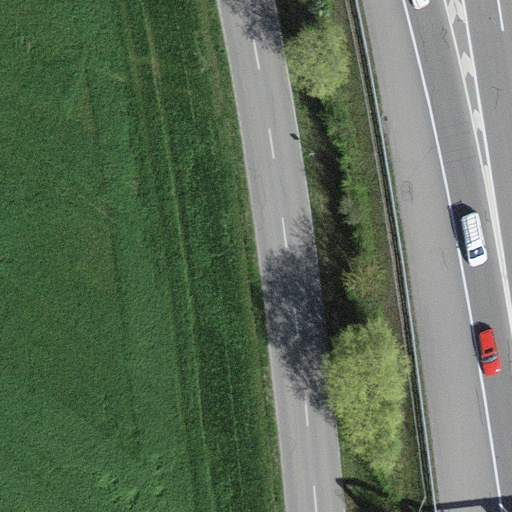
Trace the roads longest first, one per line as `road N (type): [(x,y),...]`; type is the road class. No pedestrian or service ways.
road 1 (tertiary): [(318,511),(287,243),(246,0)]
road 2 (motorway): [(424,0),(511,415)]
